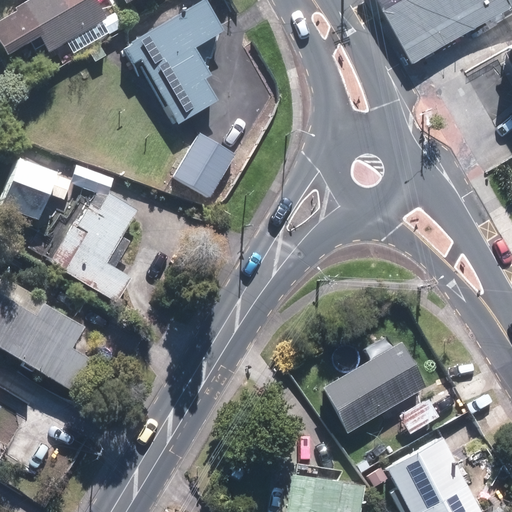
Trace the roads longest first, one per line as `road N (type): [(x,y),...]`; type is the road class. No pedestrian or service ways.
road 1 (secondary): [(267,269),(119,511)]
road 2 (tertiary): [(407,179),(435,196),(468,241),(493,317)]
road 3 (tertiary): [(493,317),(376,208)]
road 4 (secondary): [(322,0),(371,68),(386,138)]
road 5 (secondary): [(267,269),(312,163),(337,148)]
road 6 (secondary): [(345,137),(302,0)]
